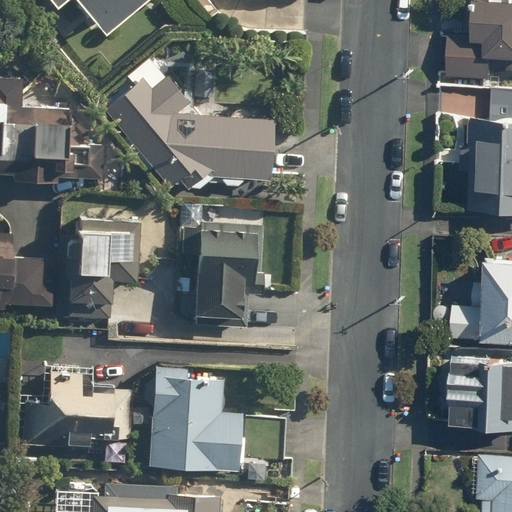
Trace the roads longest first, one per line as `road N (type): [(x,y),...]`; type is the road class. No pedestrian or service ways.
road 1 (residential): [(370,0),(352,511)]
road 2 (unknown): [(356,407),(511,413)]
